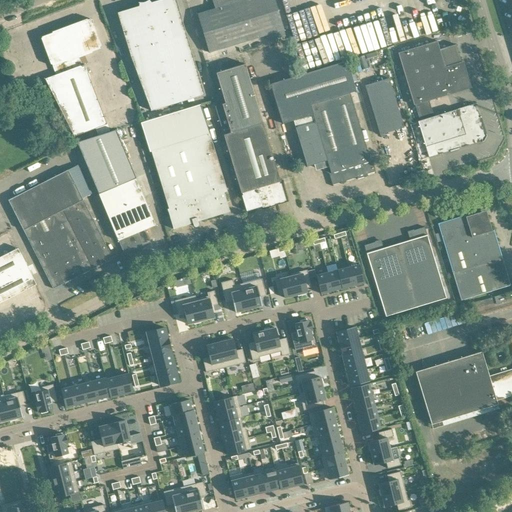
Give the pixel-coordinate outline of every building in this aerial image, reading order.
[(117,13),(130,56),(151,111),(204,95),(175,0),(159,0),(151,2),(149,0),(148,0),(147,0),(146,1),(145,2),(144,2),(143,2),(142,2),(140,3),(139,2),(138,2),(138,3),(139,3),(139,6),(117,13)] [(209,53),(283,30),(274,0),(212,0),(214,8),(197,14),(209,53)] [(56,75),(44,79),(41,81),(45,89),(48,88),(73,137),(95,129),(98,136),(109,132),(106,124),(84,64),(81,65),(78,57),(101,48),(90,19),(42,37),(56,75)] [(437,41),(427,44),(397,53),(413,106),(415,105),(429,101),(457,92),(457,91),(470,87),(467,78),(468,77),(466,70),(464,71),(456,44),(439,49),(437,41)] [(347,60),(320,68),(354,178),(375,172),(372,160),(370,161),(349,92),(356,90),(347,60)] [(215,106),(246,211),(262,206),(262,208),(286,200),(245,64),(216,73),(225,103),(215,106)] [(293,120),(301,144),(306,166),(315,164),(317,169),(329,166),(331,173),(329,173),(332,185),(354,178),(320,68),(271,83),(283,123),(293,120)] [(365,85),(377,125),(380,135),(404,128),(389,78),(365,85)] [(418,121),(425,147),(434,144),(437,155),(458,148),(455,137),(449,139),(442,114),(434,116),(429,101),(415,105),(419,121),(418,121)] [(150,152),(151,151),(169,209),(167,210),(173,228),(192,222),(193,225),(194,226),(195,227),(196,227),(197,227),(198,226),(198,225),(199,225),(199,224),(199,223),(198,220),(230,212),(224,192),(227,191),(209,133),(200,104),(141,123),(150,152)] [(474,104),(442,114),(449,139),(455,137),(458,148),(477,143),(476,141),(481,139),(481,141),(483,141),(486,136),(485,134),(484,135),(482,130),(484,130),(478,111),(477,112),(474,104)] [(145,229),(155,225),(115,130),(77,144),(118,241),(119,240),(124,253),(151,242),(145,229)] [(68,170),(38,185),(8,200),(53,289),(113,258),(68,170)] [(475,214),(466,217),(465,215),(437,223),(461,300),(510,285),(494,230),(492,231),(489,222),(489,220),(488,219),(478,214),(476,214),(475,214)] [(410,240),(397,244),(416,307),(446,298),(427,235),(425,229),(424,229),(424,228),(423,228),(422,228),(411,231),(409,236),(410,240)] [(416,307),(397,244),(383,248),(382,244),(377,242),(366,245),(365,246),(365,247),(367,253),(366,253),(386,317),(416,307)] [(18,248),(0,257),(0,302),(36,285),(18,248)] [(359,264),(348,267),(353,286),(357,285),(357,284),(363,283),(359,264)] [(348,267),(337,270),(342,288),(348,287),(353,286),(348,267)] [(306,270),(290,274),(290,276),(291,276),(296,295),(297,295),(297,296),(305,294),(305,293),(307,292),(306,288),(311,287),(306,270)] [(337,270),(327,272),(332,291),(342,288),(337,270)] [(327,272),(316,275),(321,294),(332,291),(327,272)] [(290,276),(275,280),(278,295),(283,294),(284,298),(296,295),(291,276),(290,276)] [(233,279),(221,283),(226,302),(232,300),(235,312),(248,309),(242,283),(234,285),(233,279)] [(262,279),(242,283),(248,309),(262,305),(260,297),(266,295),(262,279)] [(196,299),(195,299),(201,321),(214,318),(211,306),(217,304),(214,291),(207,293),(208,296),(196,299)] [(505,294),(494,297),(471,304),(472,309),(495,302),(496,305),(507,301),(505,294)] [(195,295),(175,301),(178,314),(184,312),(187,324),(193,323),(194,325),(200,323),(200,321),(201,321),(195,299),(196,299),(195,295)] [(295,349),(314,345),(310,331),(312,331),(309,321),(308,321),(307,320),(306,320),(306,318),(299,320),(299,322),(294,323),(296,332),(290,333),(295,349)] [(339,342),(348,339),(357,337),(355,326),(336,331),(339,342)] [(264,331),(269,349),(270,354),(281,351),(282,356),(290,354),(286,338),(279,340),(276,328),(270,329),(269,327),(264,329),(264,331)] [(149,343),(159,341),(168,338),(165,328),(146,332),(149,343)] [(255,342),(248,344),(252,360),(260,359),(259,356),(270,354),(269,349),(264,331),(252,333),(255,342)] [(341,352),(351,350),(360,348),(357,337),(348,339),(339,342),(341,352)] [(152,354),(161,351),(171,349),(168,338),(159,341),(149,343),(152,354)] [(233,338),(219,342),(224,361),(237,358),(238,364),(246,362),(242,349),(236,350),(233,338)] [(481,352),(472,355),(416,372),(433,429),(444,425),(442,421),(498,404),(497,400),(511,395),(511,338),(510,339),(511,344),(511,368),(507,371),(506,367),(500,369),(501,372),(489,376),(481,352)] [(209,357),(203,359),(206,372),(213,370),(212,364),(224,361),(219,342),(206,345),(209,357)] [(344,363),(353,360),(363,358),(360,348),(351,350),(341,352),(344,363)] [(154,364),(164,362),(173,359),(171,349),(161,351),(152,354),(154,364)] [(347,373),(356,371),(365,369),(363,358),(353,360),(344,363),(347,373)] [(157,375),(166,372),(176,370),(173,359),(164,362),(154,364),(157,375)] [(255,363),(249,365),(252,378),(258,377),(255,363)] [(349,384),(359,382),(368,379),(365,369),(356,371),(347,373),(349,384)] [(160,386),(169,383),(179,381),(176,370),(166,372),(157,375),(160,386)] [(128,373),(117,376),(121,395),(133,392),(128,373)] [(315,373),(295,377),(300,394),(323,388),(322,387),(324,386),(322,378),(320,378),(320,376),(316,377),(315,373)] [(117,376),(106,379),(110,396),(110,398),(121,395),(117,376)] [(106,378),(94,380),(99,399),(110,396),(106,379),(106,378)] [(94,380),(83,383),(88,402),(99,399),(94,380)] [(369,382),(350,387),(353,399),(372,394),(369,382)] [(83,383),(72,386),(77,405),(88,402),(83,383)] [(243,392),(254,389),(252,383),(241,386),(243,392)] [(53,384),(40,388),(41,391),(34,393),(37,402),(35,402),(37,411),(39,411),(39,412),(40,412),(41,414),(48,412),(47,410),(53,409),(52,407),(53,407),(52,403),(51,403),(51,402),(57,401),(53,384)] [(72,386),(61,389),(65,407),(77,405),(72,386)] [(323,388),(300,394),(304,410),(323,405),(322,400),(326,399),(323,388)] [(3,396),(9,420),(10,420),(10,422),(17,420),(16,418),(22,417),(20,406),(26,404),(23,391),(3,396)] [(3,394),(0,395),(0,422),(9,420),(3,396),(3,394)] [(372,394),(353,399),(356,410),(374,405),(372,394)] [(232,397),(214,401),(217,412),(235,408),(232,397)] [(189,399),(168,405),(171,416),(172,416),(172,415),(192,410),(191,408),(192,408),(191,405),(189,399)] [(374,405),(356,410),(359,421),(377,416),(374,405)] [(332,407),(309,413),(312,425),(316,423),(335,419),(332,407)] [(235,408),(217,412),(219,423),(238,418),(235,408)] [(283,420),(298,415),(296,408),(281,412),(283,420)] [(192,410),(172,415),(172,416),(175,426),(196,420),(195,415),(195,416),(193,410),(192,410)] [(377,416),(359,421),(362,432),(380,428),(377,416)] [(238,418),(219,423),(222,433),(240,428),(238,418)] [(316,423),(312,425),(315,436),(317,435),(319,434),(338,430),(335,419),(316,423)] [(117,443),(130,440),(125,420),(111,423),(111,424),(112,424),(117,443)] [(196,420),(175,426),(178,436),(198,431),(197,425),(196,420)] [(94,455),(118,449),(117,443),(112,424),(111,424),(98,427),(101,439),(91,442),(94,455)] [(240,428),(222,433),(225,444),(243,439),(240,428)] [(380,439),(368,442),(371,452),(389,448),(387,438),(394,436),(392,429),(378,432),(380,439)] [(317,435),(320,446),(322,446),(340,441),(338,430),(319,434),(317,435)] [(198,431),(178,436),(180,447),(183,447),(182,446),(201,441),(198,431)] [(52,444),(46,445),(50,462),(63,459),(62,455),(68,453),(66,444),(68,444),(66,435),(64,435),(64,434),(62,434),(62,432),(55,434),(56,436),(50,437),(52,444)] [(243,439),(225,444),(227,455),(246,450),(243,439)] [(201,441),(182,446),(183,447),(185,457),(204,452),(201,441)] [(322,446),(320,446),(322,457),(325,457),(342,452),(343,452),(340,441),(322,446)] [(389,448),(371,452),(374,465),(386,462),(387,468),(401,465),(399,458),(392,459),(389,448)] [(322,457),(324,468),(327,468),(345,463),(343,452),(342,452),(325,457),(322,457)] [(139,456),(121,461),(123,469),(141,464),(139,456)] [(71,461),(49,467),(51,477),(74,472),(71,461)] [(280,488),(280,489),(292,486),(287,468),(286,466),(287,466),(286,463),(274,466),(275,467),(276,471),(280,488)] [(287,468),(292,486),(303,484),(298,465),(298,463),(287,466),(286,466),(287,468)] [(324,468),(322,469),(325,481),(348,475),(345,463),(327,468),(324,468)] [(264,472),(269,491),(280,488),(276,471),(275,467),(264,470),(264,472)] [(380,489),(378,490),(380,495),(381,495),(382,495),(400,490),(405,489),(400,471),(387,475),(389,481),(379,484),(380,489)] [(74,472),(51,477),(54,487),(76,481),(74,472)] [(254,475),(253,475),(258,494),(269,491),(264,472),(254,475)] [(231,481),(236,499),(247,496),(242,478),(242,476),(242,475),(241,473),(230,476),(231,481)] [(242,478),(247,496),(258,494),(253,475),(254,475),(253,473),(242,475),(242,476),(242,478)] [(76,481),(54,487),(56,498),(79,492),(76,481)] [(203,482),(183,487),(190,511),(203,509),(200,497),(206,495),(203,482)] [(183,487),(163,492),(167,505),(173,503),(175,511),(189,511),(190,511),(183,487)] [(382,495),(381,495),(384,506),(396,503),(398,510),(411,506),(409,499),(403,501),(400,490),(382,495)] [(27,511),(26,505),(22,506),(20,500),(1,505),(2,511),(27,511)] [(152,500),(141,503),(143,511),(154,511),(152,503),(152,502),(152,500)] [(152,502),(152,503),(154,511),(165,511),(162,500),(152,502)] [(349,511),(347,502),(329,507),(330,511),(349,511)] [(143,511),(141,503),(131,505),(132,508),(133,511),(143,511)]
